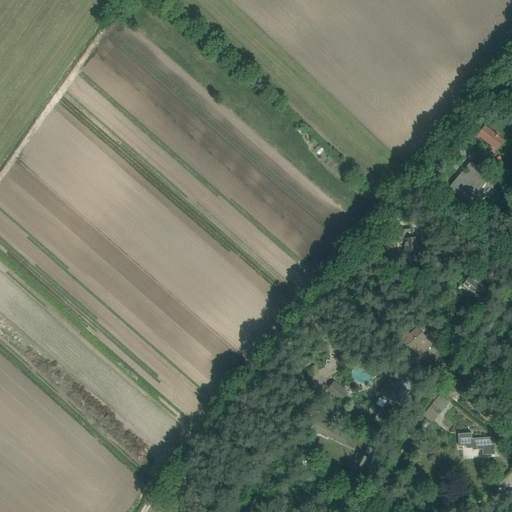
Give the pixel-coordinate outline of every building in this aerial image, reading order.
[(485,127),(478,135),(497,149),(504,140),(495,133),(495,134),(485,127)] [(460,172),(447,189),(467,204),(474,196),(472,195),(483,181),(480,178),(485,172),(474,164),(464,176),(460,172)] [(384,236),(395,234),(393,224),(382,226),(384,236)] [(414,259),(414,254),(417,253),(416,253),(418,252),(417,238),(412,239),(411,229),(398,230),(399,243),(405,243),(406,252),(402,252),(403,260),(414,259)] [(478,297),(487,287),(472,274),(463,285),(478,297)] [(417,330),(411,335),(407,331),(401,336),(405,341),(418,356),(434,342),(427,335),(424,338),(417,330)] [(434,343),(442,351),(449,344),(442,336),(434,343)] [(464,397),(456,387),(451,390),(427,362),(417,371),(457,403),(464,397)] [(397,379),(395,383),(388,379),(380,393),(389,397),(399,403),(402,398),(409,403),(412,398),(407,395),(415,380),(409,376),(398,370),(394,377),(397,379)] [(334,381),(327,390),(334,396),(340,401),(347,392),(334,381)] [(316,419),(311,430),(319,434),(320,432),(326,436),(343,444),(348,434),(331,425),(331,426),(316,419)] [(494,437),(471,439),(471,433),(457,434),(458,446),(465,446),(465,449),(471,449),(471,450),(482,449),(482,456),(494,455),(494,437)] [(358,482),(360,478),(362,475),(368,479),(372,472),(382,454),(377,451),(368,446),(363,457),(359,455),(347,477),(358,482)]
